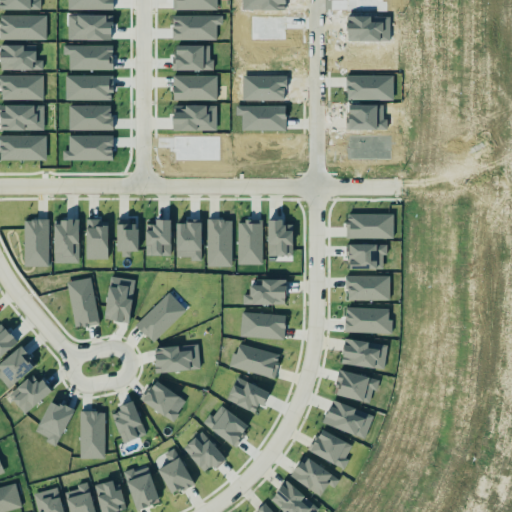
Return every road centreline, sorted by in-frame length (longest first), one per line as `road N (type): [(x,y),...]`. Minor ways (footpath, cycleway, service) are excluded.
road 1 (residential): [(312,183),(0,186),(2,280),(103,374)]
road 2 (residential): [(208,511),(245,484),(277,444),(310,370),(312,183),(389,186)]
road 3 (residential): [(142,0),(143,186)]
road 4 (residential): [(317,0),(317,183)]
